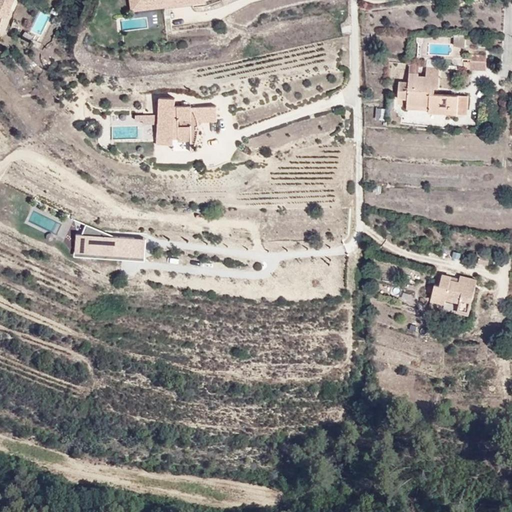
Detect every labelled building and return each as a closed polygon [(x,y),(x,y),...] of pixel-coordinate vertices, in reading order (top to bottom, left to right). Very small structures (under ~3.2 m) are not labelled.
[(8,18),(15,0),(0,0),(0,31),(1,32),(1,27),(2,27),(4,17),(8,18)] [(142,4),(141,0),(129,0),(131,8),(165,4),(165,7),(191,4),(191,1),(167,4),(167,1),(142,4)] [(34,34),(24,29),(20,36),(30,41),(34,34)] [(465,30),(455,29),(454,40),(465,42),(465,30)] [(490,50),(475,49),(474,68),(489,68),(490,50)] [(420,69),(411,69),(411,78),(401,78),(401,94),(410,94),(410,99),(431,100),(431,109),(460,109),(460,103),(470,103),(470,91),(436,90),(436,83),(441,83),(441,55),(429,55),(428,72),(420,71),(420,69)] [(420,60),(411,60),(411,69),(420,69),(420,60)] [(173,98),(157,97),(156,114),(156,123),(158,123),(157,130),(155,130),(155,138),(170,139),(170,136),(176,136),(175,140),(188,140),(189,151),(193,143),(195,135),(196,129),(194,129),(194,126),(196,126),(195,122),(215,121),(214,106),(189,107),(189,105),(172,105),(173,98)] [(431,100),(410,99),(410,108),(431,109),(431,100)] [(385,121),(385,108),(375,108),(375,121),(385,121)] [(156,114),(133,113),(133,118),(141,118),(141,122),(156,123),(156,114)] [(145,260),(145,238),(75,236),(74,258),(145,260)] [(490,253),(479,250),(476,261),(487,264),(490,253)] [(447,270),(436,267),(433,279),(429,278),(424,295),(439,300),(440,295),(451,297),(450,303),(463,307),(473,277),(453,271),(452,275),(446,274),(447,270)]
